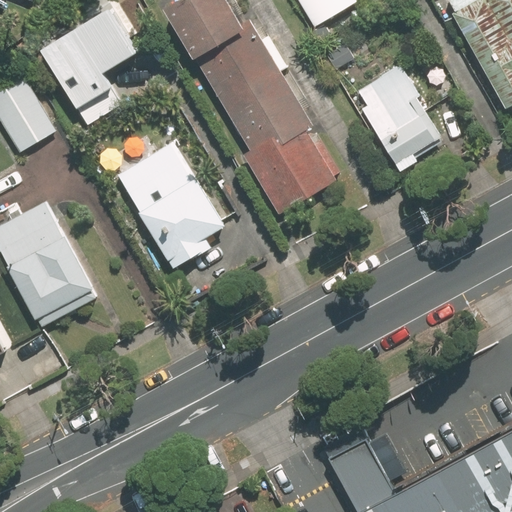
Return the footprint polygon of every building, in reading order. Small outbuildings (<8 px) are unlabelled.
[(244,155),(280,214),(338,179),(309,130),(315,126),(251,20),(243,25),(228,0),(177,0),(165,8),(202,69),(203,68),(252,149),(244,155)] [(299,0),(316,27),(359,2),(358,0),(299,0)] [(511,0),(467,0),(448,12),(505,108),(511,104),(511,0)] [(114,7),(43,49),(88,123),(123,103),(104,73),(141,51),(114,7)] [(0,91),(0,119),(20,153),(58,131),(25,76),(0,91)] [(363,108),(401,171),(420,160),(417,155),(443,139),(415,92),(396,103),(382,79),(360,92),(368,105),(363,108)] [(118,174),(176,269),(215,246),(210,239),(226,229),(173,141),(118,174)] [(0,242),(40,318),(94,289),(47,200),(0,224),(0,242)] [(511,511),(511,423),(483,438),(396,482),(367,435),(329,455),(346,487),(359,511),(511,511)]
